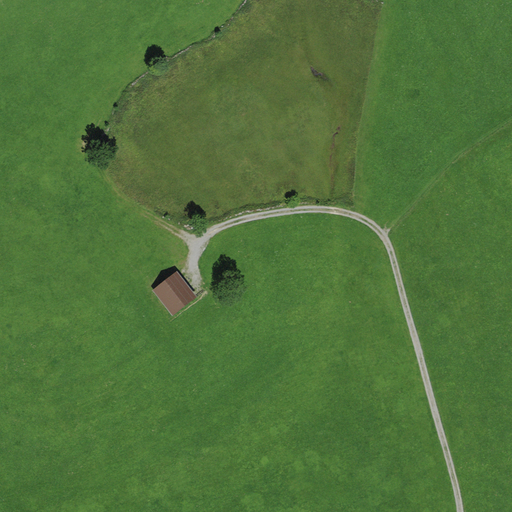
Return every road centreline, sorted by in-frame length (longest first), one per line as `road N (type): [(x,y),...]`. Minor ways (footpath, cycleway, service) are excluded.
road 1 (track): [(384,236),(462,511)]
road 2 (track): [(195,234),(263,214),(325,210),(368,221),(384,236)]
